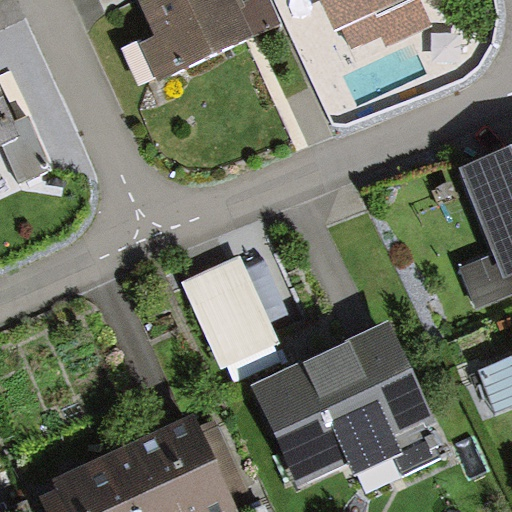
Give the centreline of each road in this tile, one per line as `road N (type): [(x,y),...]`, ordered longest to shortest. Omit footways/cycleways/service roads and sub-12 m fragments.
road 1 (residential): [(511,90),(151,236)]
road 2 (residential): [(151,236),(44,0)]
road 3 (residential): [(151,236),(0,304)]
